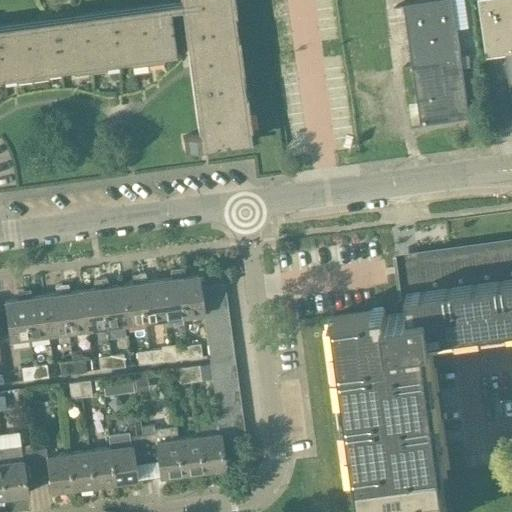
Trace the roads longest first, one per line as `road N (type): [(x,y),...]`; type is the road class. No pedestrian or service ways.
road 1 (residential): [(243,205),(278,458),(268,485),(247,498),(153,511)]
road 2 (residential): [(243,205),(511,169)]
road 3 (residential): [(0,237),(243,205)]
